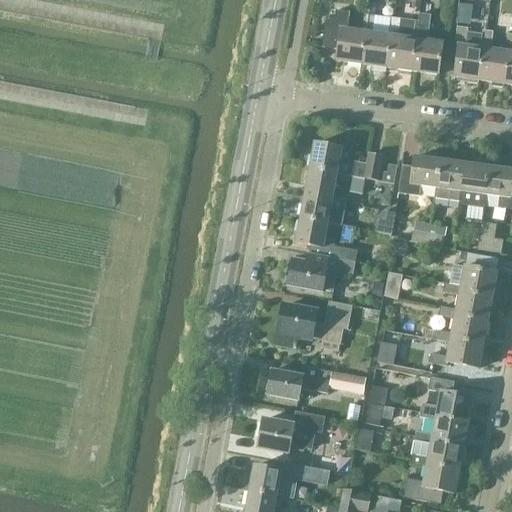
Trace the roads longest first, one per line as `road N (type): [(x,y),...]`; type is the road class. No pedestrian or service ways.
road 1 (tertiary): [(177,511),(257,94)]
road 2 (residential): [(201,511),(281,97)]
road 3 (residential): [(511,132),(281,97)]
road 4 (residential): [(483,511),(511,367)]
